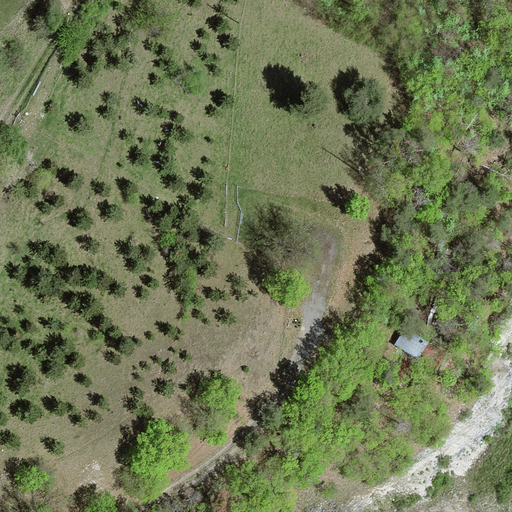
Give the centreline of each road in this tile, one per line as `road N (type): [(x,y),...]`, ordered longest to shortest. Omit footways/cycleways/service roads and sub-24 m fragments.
road 1 (track): [(148,511),(256,427),(299,359)]
road 2 (track): [(78,0),(0,122)]
